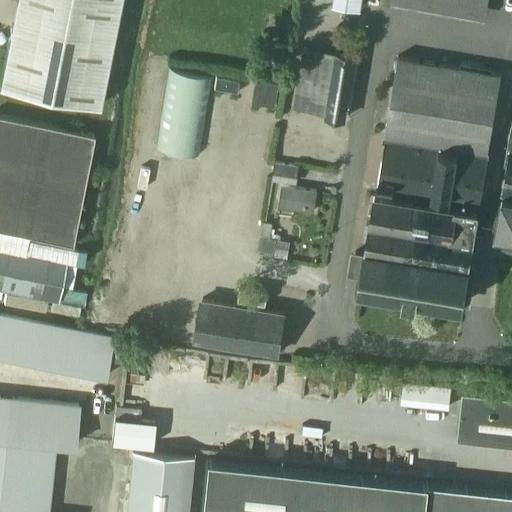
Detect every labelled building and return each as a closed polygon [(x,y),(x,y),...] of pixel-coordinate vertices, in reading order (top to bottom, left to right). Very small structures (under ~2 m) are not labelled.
[(119,0),(15,0),(0,79),(0,83),(99,103),(119,0)] [(390,0),(391,1),(485,18),(488,0),(390,0)] [(284,43),(270,41),(268,55),(282,57),(284,43)] [(323,113),(346,117),(357,52),(334,48),(334,49),(303,44),(293,105),(324,110),(323,113)] [(383,137),(385,137),(378,182),(480,198),(502,73),(398,54),(383,136),(383,137)] [(156,147),(199,154),(212,75),(168,68),(156,147)] [(238,91),(240,79),(216,74),(213,87),(238,91)] [(280,81),(256,77),(251,101),(275,105),(280,81)] [(0,113),(0,170),(83,186),(94,132),(0,113)] [(511,139),(503,192),(502,195),(497,223),(498,223),(497,226),(501,227),(511,229),(511,139)] [(299,163),(275,159),(272,178),(297,181),(299,163)] [(0,170),(0,227),(72,241),(83,186),(0,170)] [(317,187),(281,182),(278,205),(313,210),(317,187)] [(351,248),(347,272),(360,274),(357,286),(463,304),(480,205),(374,188),(364,250),(351,248)] [(263,219),(261,234),(260,234),(257,250),(287,255),(289,239),(270,236),(272,220),(263,219)] [(499,254),(511,256),(511,235),(502,234),(499,254)] [(77,247),(25,237),(22,250),(0,245),(0,286),(58,298),(60,285),(71,287),(77,247)] [(265,301),(267,288),(240,284),(238,297),(265,301)] [(286,308),(201,295),(193,340),(278,353),(286,308)] [(0,355),(106,377),(114,334),(0,310),(0,355)] [(450,385),(402,380),(400,400),(448,405),(450,385)] [(511,391),(462,387),(457,434),(511,440),(511,391)] [(48,511),(56,442),(75,444),(80,401),(0,392),(0,511),(48,511)] [(155,419),(114,414),(111,440),(152,444),(155,419)] [(132,449),(125,511),(185,511),(192,455),(132,449)] [(199,511),(288,511),(293,466),(205,457),(199,511)] [(288,511),(329,511),(333,471),(293,466),(288,511)] [(511,511),(511,489),(422,480),(333,471),(329,511),(511,511)]
